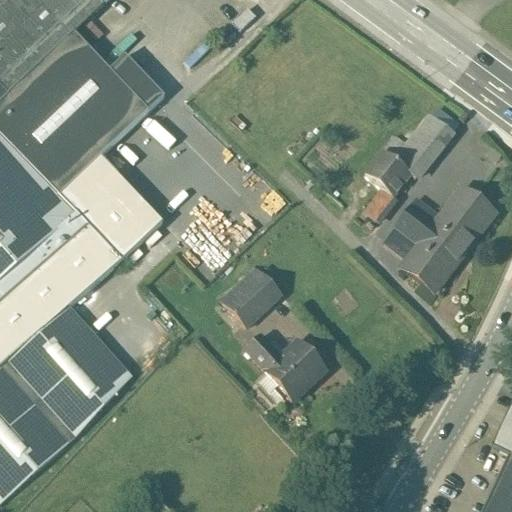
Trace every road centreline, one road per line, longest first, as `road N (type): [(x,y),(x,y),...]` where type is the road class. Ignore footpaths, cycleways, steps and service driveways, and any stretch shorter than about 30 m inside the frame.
road 1 (unclassified): [(397,511),(511,326)]
road 2 (secondary): [(382,0),(511,96)]
